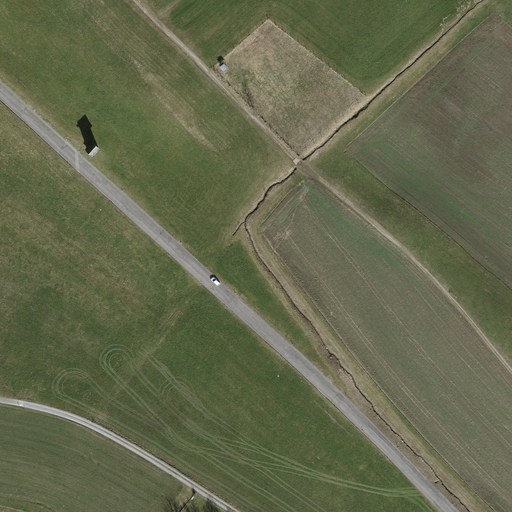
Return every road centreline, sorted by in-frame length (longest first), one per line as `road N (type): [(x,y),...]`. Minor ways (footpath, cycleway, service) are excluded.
road 1 (tertiary): [(0,89),(333,393),(451,511)]
road 2 (track): [(511,369),(409,252),(295,159),(136,0)]
road 3 (track): [(0,400),(96,429),(233,511)]
